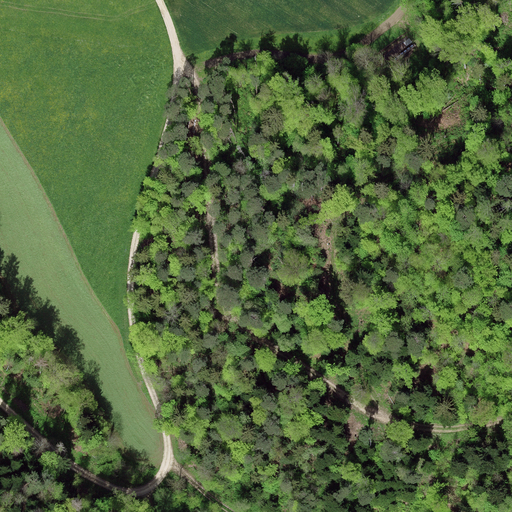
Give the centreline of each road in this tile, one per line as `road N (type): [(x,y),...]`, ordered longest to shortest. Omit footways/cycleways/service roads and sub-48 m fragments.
road 1 (track): [(181,66),(174,134),(136,260),(136,314),(165,440),(159,480),(127,494),(28,431),(0,402)]
road 2 (track): [(181,66),(201,103),(208,140),(225,301),(267,349),(385,421)]
road 3 (track): [(385,421),(335,273),(331,231),(384,173),(441,139)]
road 4 (track): [(385,421),(413,428),(511,424)]
